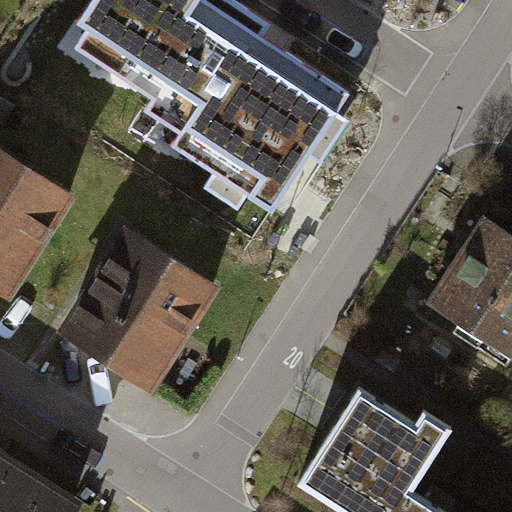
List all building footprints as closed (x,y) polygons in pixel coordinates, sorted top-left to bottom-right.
[(80,39),(68,58),(143,107),(136,119),(157,132),(148,145),(189,172),(181,185),(243,225),(250,214),(279,233),(308,188),(321,196),(367,125),(354,117),(367,96),(281,40),(288,28),(245,0),(90,0),(69,31),(80,39)] [(390,0),(406,10),(411,0),(420,0),(426,4),(428,0),(390,0)] [(0,291),(3,294),(67,195),(0,152),(0,291)] [(464,240),(424,302),(504,354),(511,341),(511,238),(479,217),(464,240)] [(105,261),(58,334),(153,395),(220,291),(125,230),(105,261)] [(347,405),(298,481),(346,511),(451,511),(435,501),(414,488),(454,427),(425,408),(416,421),(360,385),(347,405)] [(0,511),(58,511),(63,505),(0,464),(0,511)]
